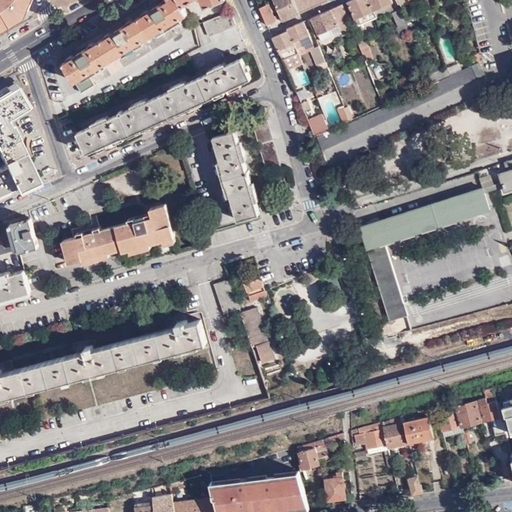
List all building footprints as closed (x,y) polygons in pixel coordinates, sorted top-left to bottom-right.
[(0,0),(0,29),(25,16),(33,0),(0,0)] [(190,13),(185,4),(182,0),(163,0),(162,1),(162,0),(153,5),(153,7),(125,23),(124,23),(116,28),(116,29),(87,47),(87,46),(79,51),(79,53),(66,60),(84,91),(195,25),(190,13)] [(276,0),(277,1),(285,18),(285,19),(301,13),(295,0),(276,0)] [(354,17),(371,10),(366,0),(351,0),(348,2),(354,17)] [(392,1),(391,0),(368,0),(373,10),(392,1)] [(277,1),(261,7),(269,25),(285,18),(277,1)] [(376,17),(393,9),(390,2),(373,10),(376,17)] [(321,41),(341,33),(340,30),(351,26),(342,4),(311,18),(321,41)] [(403,8),(397,10),(407,33),(413,30),(403,8)] [(358,25),(375,17),(372,11),(371,10),(354,17),(358,25)] [(407,33),(397,10),(391,13),(396,27),(394,28),(398,37),(407,33)] [(238,23),(232,11),(205,22),(210,34),(238,23)] [(289,30),(297,48),(311,42),(302,21),(288,28),(289,30)] [(287,30),(274,36),(283,59),(297,53),(295,49),(287,31),(287,30)] [(289,30),(287,30),(287,31),(295,49),(297,48),(289,30)] [(357,38),(366,60),(371,58),(361,33),(356,35),(357,38)] [(354,35),(365,61),(366,60),(357,38),(356,35),(354,35)] [(274,36),(272,37),(282,59),(283,59),(274,36)] [(297,50),(298,52),(299,53),(312,48),(313,47),(311,42),(297,48),(297,50)] [(312,48),(318,63),(324,60),(318,45),(313,47),(312,48)] [(297,53),(283,59),(288,69),(301,63),(297,54),(297,53)] [(252,77),(243,56),(227,64),(227,63),(218,66),(219,67),(205,74),(204,73),(201,74),(201,76),(183,84),(182,83),(174,86),(174,88),(143,101),(142,101),(134,104),(135,106),(121,112),(120,111),(117,112),(117,113),(104,120),(103,119),(95,122),(95,124),(79,131),(88,151),(126,134),(126,135),(140,129),(139,127),(163,117),(164,118),(178,111),(177,110),(203,99),(204,100),(217,93),(216,93),(252,77)] [(485,73),(480,61),(370,113),(331,131),(318,136),(323,150),(396,115),(485,73)] [(430,83),(449,74),(445,66),(426,74),(426,75),(430,83)] [(14,85),(0,92),(0,148),(7,165),(0,168),(0,192),(15,186),(17,187),(38,178),(12,121),(16,119),(13,111),(28,102),(20,80),(18,79),(16,79),(14,80),(14,85)] [(404,86),(381,96),(384,104),(407,93),(404,86)] [(301,102),(305,110),(310,108),(307,99),(301,102)] [(336,108),(342,123),(349,120),(343,108),(342,105),(336,108)] [(345,108),(351,120),(354,118),(349,105),(345,107),(345,108)] [(266,110),(252,115),(268,171),(282,167),(266,110)] [(310,124),(312,130),(315,136),(316,135),(329,130),(322,113),(308,118),(310,124)] [(241,146),(236,129),(215,135),(225,169),(224,170),(229,184),(239,218),(260,212),(256,199),(259,198),(256,186),(253,187),(248,170),(249,170),(248,167),(247,167),(243,153),(246,152),(244,146),(241,146)] [(511,166),(507,169),(509,175),(500,177),(506,195),(511,192),(511,166)] [(386,242),(492,209),(485,186),(361,225),(368,247),(386,242)] [(86,232),(86,229),(77,231),(78,234),(63,238),(70,263),(175,234),(166,201),(150,206),(151,210),(153,217),(148,218),(147,215),(135,218),(135,215),(129,217),(129,219),(102,227),(102,230),(96,231),(96,230),(86,232)] [(40,245),(32,218),(13,223),(14,225),(3,228),(9,246),(19,243),(21,249),(21,250),(40,245)] [(386,305),(404,300),(386,242),(368,247),(386,305)] [(21,250),(21,249),(0,256),(0,278),(3,278),(3,276),(10,274),(9,270),(13,269),(14,273),(26,269),(21,250)] [(251,294),(266,289),(265,285),(259,265),(253,266),(243,289),(246,294),(250,292),(251,294)] [(0,299),(33,291),(26,269),(14,273),(13,269),(9,270),(10,274),(3,276),(3,278),(0,278),(0,299)] [(216,284),(219,293),(233,288),(230,279),(216,284)] [(233,288),(219,293),(226,313),(240,308),(233,288)] [(385,335),(412,328),(404,300),(386,305),(391,320),(381,323),(385,335)] [(245,310),(257,344),(258,343),(264,360),(276,357),(259,305),(245,310)] [(254,345),(257,344),(245,310),(242,311),(254,345)] [(188,312),(166,316),(168,326),(99,344),(97,336),(75,341),(77,350),(16,366),(13,356),(0,361),(0,394),(209,339),(203,316),(190,320),(188,312)] [(511,380),(493,387),(497,399),(505,431),(511,454),(511,456),(511,380)] [(464,426),(483,421),(476,392),(473,393),(475,402),(461,406),(459,398),(457,399),(459,406),(464,426)] [(496,434),(505,431),(498,403),(497,399),(489,401),(488,396),(480,398),(486,420),(492,419),(496,434)] [(439,409),(438,405),(419,410),(420,414),(439,409)] [(440,411),(445,431),(464,426),(459,406),(440,411)] [(411,413),(405,415),(406,422),(412,444),(436,438),(431,416),(413,421),(411,413)] [(383,421),(352,431),(353,435),(356,434),(358,442),(367,440),(368,447),(388,442),(385,427),(383,421)] [(406,422),(385,427),(388,442),(389,449),(412,444),(406,422)] [(445,431),(446,436),(465,431),(464,426),(445,431)] [(326,439),(327,443),(346,437),(346,432),(326,439)] [(326,439),(300,447),(305,465),(302,466),(303,470),(332,460),(327,443),(326,439)] [(388,442),(368,447),(370,455),(390,450),(389,449),(388,442)] [(296,448),(262,458),(264,465),(275,462),(276,468),(288,465),(300,462),(296,448)] [(366,451),(355,452),(356,461),(367,460),(366,451)] [(253,460),(224,468),(228,481),(256,474),(253,460)] [(300,462),(288,465),(294,487),(306,483),(300,462)] [(330,498),(347,496),(344,471),(338,471),(338,473),(328,474),(330,498)] [(410,477),(414,494),(424,493),(420,475),(410,477)] [(181,480),(174,481),(177,492),(183,490),(181,480)] [(234,490),(218,493),(219,494),(221,511),(229,511),(238,511),(234,490)] [(177,492),(161,494),(159,495),(160,502),(160,511),(181,511),(179,500),(177,492)] [(221,511),(219,494),(207,496),(210,511),(221,511)] [(210,511),(207,496),(193,498),(192,498),(194,511),(210,511)] [(194,511),(192,498),(179,500),(181,511),(194,511)] [(160,511),(160,502),(144,505),(143,502),(141,502),(142,511),(160,511)] [(250,511),(262,511),(261,502),(258,502),(258,504),(250,505),(250,511)]
